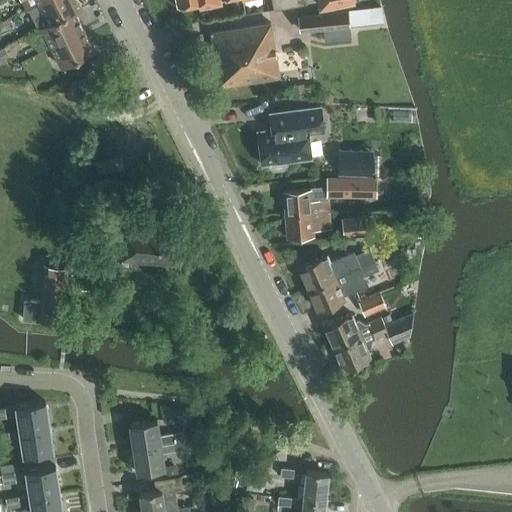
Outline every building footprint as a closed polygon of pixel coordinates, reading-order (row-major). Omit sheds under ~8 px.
[(21,0),(26,8),(28,7),(39,1),(42,0),(21,0)] [(42,0),(39,1),(40,2),(28,8),(39,28),(42,27),(40,23),(48,19),(49,22),(74,10),(75,10),(82,6),(79,0),(42,0)] [(280,0),(273,0),(276,12),(283,11),(280,0)] [(289,9),(287,0),(280,0),(283,11),(289,9)] [(287,0),(289,9),(296,8),(294,0),(287,0)] [(50,44),(83,28),(75,10),(74,10),(49,22),(48,19),(40,23),(42,27),(50,44)] [(347,12),(319,16),(299,19),(301,32),(349,25),(347,12)] [(217,87),(277,79),(269,24),(210,32),(217,87)] [(93,48),(83,28),(50,44),(59,64),(93,48)] [(0,48),(0,58),(9,55),(5,47),(0,48)] [(98,75),(93,66),(85,70),(89,79),(98,75)] [(304,83),(293,85),(295,99),(306,97),(304,83)] [(303,145),(309,138),(319,137),(316,111),(272,116),(273,128),(270,132),(253,133),(256,167),(264,167),(265,169),(269,172),(277,171),(280,168),(279,165),(305,162),(303,145)] [(339,148),(339,173),(372,174),(373,149),(339,148)] [(327,196),(376,196),(376,176),(327,176),(327,196)] [(283,193),(286,217),(329,213),(328,201),(305,203),(304,192),(283,193)] [(330,222),(329,213),(286,217),(288,239),(315,237),(314,223),(330,222)] [(342,217),(343,225),(344,236),(373,233),(372,219),(367,219),(366,215),(342,217)] [(128,266),(129,260),(179,264),(181,238),(124,233),(121,266),(128,266)] [(371,248),(357,254),(361,264),(375,258),(371,248)] [(300,265),(309,286),(336,275),(332,267),(326,253),(300,265)] [(356,256),(343,262),(343,263),(346,270),(360,265),(356,256)] [(91,289),(93,259),(73,257),(71,288),(91,289)] [(365,275),(379,269),(375,258),(361,264),(365,275)] [(44,263),(41,300),(24,299),(22,318),(39,320),(64,322),(68,266),(44,263)] [(345,297),(340,284),(350,280),(364,274),(360,265),(346,270),(336,275),(309,286),(318,308),(345,297)] [(371,293),(397,282),(392,271),(366,281),(371,293)] [(385,305),(379,293),(360,301),(366,313),(385,305)] [(355,338),(335,346),(343,367),(370,355),(368,349),(371,347),(373,339),(388,333),(392,343),(410,335),(413,311),(385,323),(385,325),(379,327),(355,338)] [(385,323),(381,316),(365,322),(359,318),(355,319),(352,312),(325,323),(335,346),(355,338),(379,327),(385,325),(385,323)] [(20,430),(49,425),(45,402),(16,406),(20,430)] [(133,447),(187,439),(186,430),(159,434),(157,419),(129,423),(133,447)] [(49,425),(20,430),(24,454),(52,449),(49,425)] [(0,442),(11,441),(10,430),(0,431),(0,442)] [(187,439),(133,447),(136,472),(164,468),(162,452),(189,447),(187,439)] [(238,462),(238,463),(237,474),(260,477),(261,464),(238,462)] [(16,471),(16,472),(20,471),(18,463),(0,465),(2,473),(16,471)] [(176,465),(164,467),(165,475),(177,474),(176,465)] [(30,494),(59,490),(55,466),(26,470),(30,494)] [(281,467),(281,468),(280,475),(294,477),(294,468),(281,467)] [(303,497),(325,499),(327,473),(306,470),(303,497)] [(16,471),(2,473),(1,473),(2,484),(17,481),(16,472),(16,471)] [(142,511),(189,511),(188,505),(177,507),(174,487),(179,487),(177,474),(165,475),(165,476),(165,477),(155,479),(156,490),(140,493),(142,511)] [(62,511),(59,490),(30,494),(33,511),(62,511)] [(6,507),(22,505),(20,494),(5,497),(6,507)] [(278,502),(278,504),(291,505),(292,496),(279,495),(278,502)] [(242,497),(241,511),(253,511),(255,498),(242,497)] [(323,511),(325,499),(303,497),(301,511),(323,511)]
